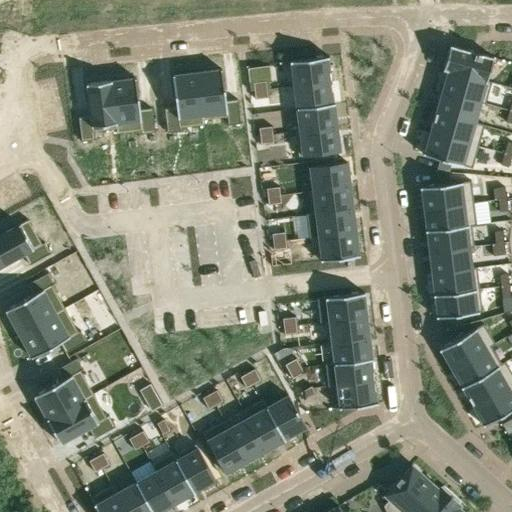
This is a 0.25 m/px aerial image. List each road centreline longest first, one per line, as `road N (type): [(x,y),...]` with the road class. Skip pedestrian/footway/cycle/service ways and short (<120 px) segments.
road 1 (residential): [(33,152),(12,80),(21,54),(33,49),(337,17),(432,15)]
road 2 (residential): [(393,272),(381,143),(432,15)]
road 3 (residential): [(413,428),(248,511)]
road 4 (residential): [(153,220),(76,221),(33,152)]
road 5 (residential): [(153,220),(227,209),(237,291)]
road 6 (residential): [(413,428),(393,272)]
road 7 (residential): [(393,272),(237,291)]
road 8 (residential): [(237,291),(164,300),(153,220)]
road 9 (residential): [(62,511),(0,390)]
road 10 (residential): [(511,507),(413,428)]
